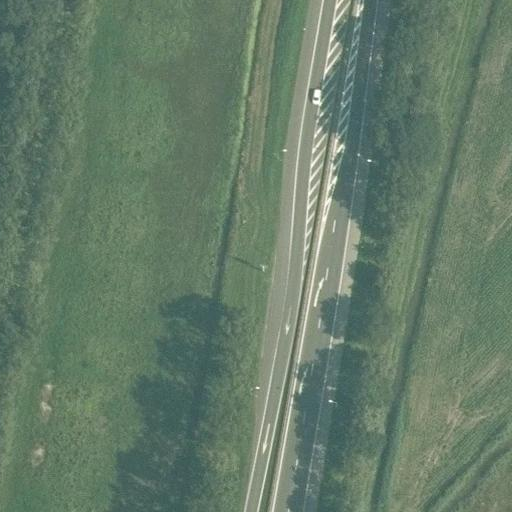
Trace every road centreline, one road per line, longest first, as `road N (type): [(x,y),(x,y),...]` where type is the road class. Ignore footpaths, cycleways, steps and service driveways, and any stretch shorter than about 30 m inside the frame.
road 1 (motorway): [(286,511),(374,0)]
road 2 (motorway): [(331,0),(308,127),(295,279),(252,511)]
